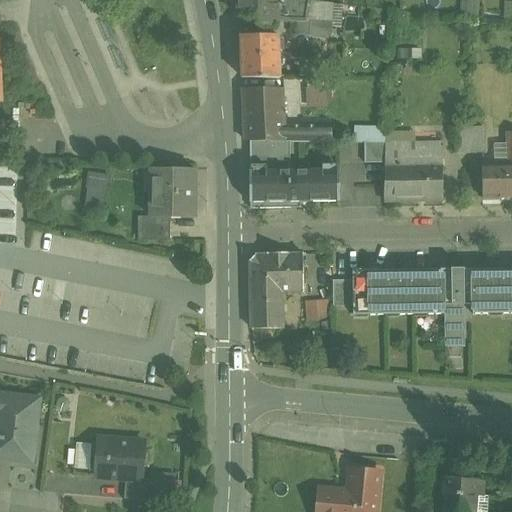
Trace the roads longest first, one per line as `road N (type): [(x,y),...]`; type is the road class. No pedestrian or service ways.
road 1 (residential): [(511,230),(228,235)]
road 2 (residential): [(229,398),(511,422)]
road 3 (secondary): [(228,235),(225,140),(204,0)]
road 4 (secondary): [(229,398),(228,235)]
